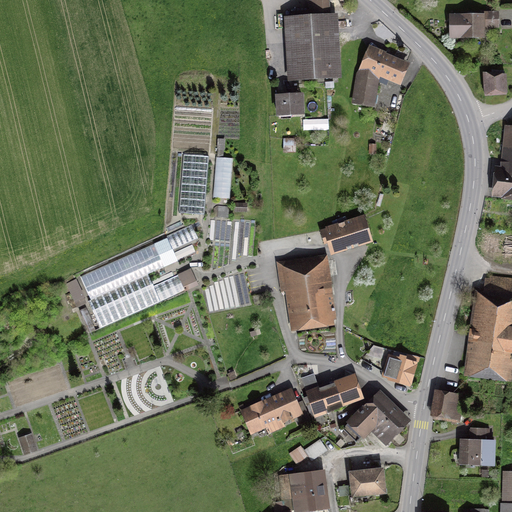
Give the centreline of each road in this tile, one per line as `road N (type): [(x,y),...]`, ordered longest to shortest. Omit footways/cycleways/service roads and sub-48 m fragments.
road 1 (secondary): [(469,121),(470,205),(423,418)]
road 2 (residential): [(423,418),(343,362),(276,366)]
road 3 (secondary): [(369,0),(436,63),(469,121)]
road 4 (track): [(205,218),(215,94)]
